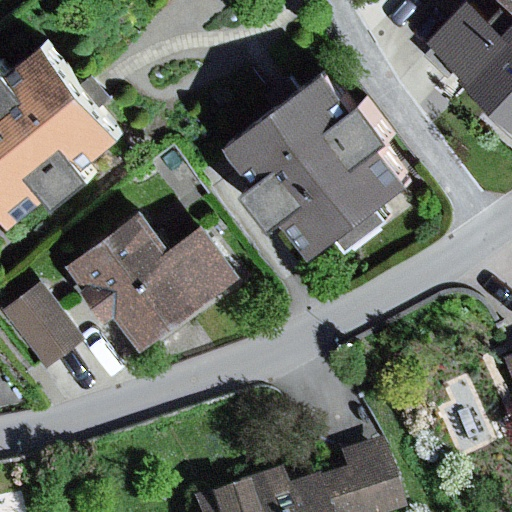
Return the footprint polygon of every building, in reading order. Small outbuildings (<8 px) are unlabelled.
[(478,0),(467,0),(430,41),(511,116),(511,26),(510,29),(478,0)] [(0,197),(19,220),(52,192),(60,201),(96,172),(88,162),(124,133),(88,89),(48,40),(11,70),(3,60),(0,61),(0,197)] [(291,97),(233,139),(260,175),(251,182),(278,220),(288,212),(315,249),(345,227),(354,240),(394,210),(386,198),(415,177),(387,140),(397,133),(369,95),(358,103),(331,67),(291,97)] [(147,199),(66,260),(110,317),(123,307),(149,341),(242,271),(207,224),(181,244),(147,199)] [(44,278),(6,306),(49,364),(87,336),(44,278)] [(344,469),(318,476),(329,511),(400,511),(404,511),(382,439),(339,453),(344,469)] [(280,472),(194,499),(198,511),(329,511),(318,476),(284,487),(280,472)]
